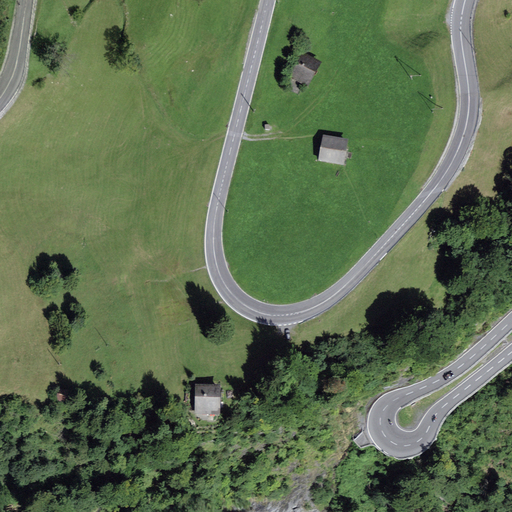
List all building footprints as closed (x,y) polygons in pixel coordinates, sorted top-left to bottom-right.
[(298,60),(289,76),(306,86),(318,65),(302,55),(298,52),(295,58),(298,60)] [(323,137),(319,161),(342,165),(346,141),(323,137)] [(189,388),(188,413),(217,414),(218,389),(207,388),(207,386),(198,385),(198,388),(189,388)] [(58,390),(56,400),(66,402),(68,392),(58,390)] [(59,402),(59,412),(67,413),(67,402),(59,402)]
